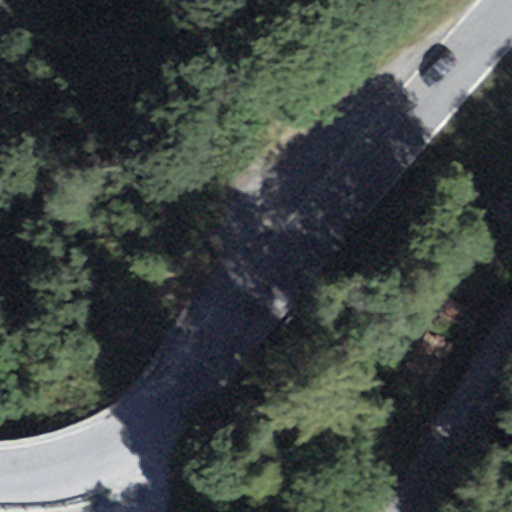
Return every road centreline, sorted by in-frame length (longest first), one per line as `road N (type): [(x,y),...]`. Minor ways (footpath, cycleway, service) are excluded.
road 1 (tertiary): [(0,474),(100,455),(165,401),(511,0)]
road 2 (unclassified): [(511,328),(409,511)]
